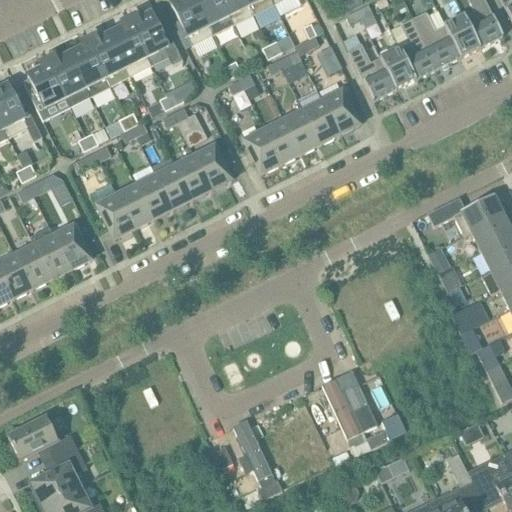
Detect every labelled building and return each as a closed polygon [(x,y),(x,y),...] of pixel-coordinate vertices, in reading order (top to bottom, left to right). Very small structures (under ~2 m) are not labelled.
[(209,31),(193,0),(185,0),(171,7),(193,50),(214,39),(209,30),(209,31)] [(219,0),(193,0),(209,31),(209,30),(214,39),(234,29),(219,0)] [(245,0),(219,0),(234,29),(255,19),(245,0)] [(245,0),(255,19),(261,32),(281,22),(280,20),(270,0),(245,0)] [(270,0),(280,20),(302,9),(297,0),(270,0)] [(362,5),(359,0),(354,0),(348,3),(352,11),(362,5)] [(503,40),(483,0),(466,0),(474,15),(464,20),(480,52),(503,40)] [(511,0),(499,0),(511,25),(511,0)] [(338,9),(342,16),(352,11),(348,3),(338,9)] [(368,9),(357,15),(361,22),(372,16),(368,9)] [(357,15),(346,20),(349,28),(361,22),(357,15)] [(372,16),(361,22),(366,32),(377,26),(372,16)] [(461,61),(445,29),(435,34),(426,16),(413,22),(438,72),(461,61)] [(152,17),(131,27),(153,70),(169,62),(173,69),(183,64),(165,28),(159,31),(152,17)] [(464,20),(445,29),(461,61),(480,52),(464,20)] [(438,73),(413,22),(401,29),(410,47),(400,52),(416,84),(438,73)] [(131,27),(110,38),(132,80),(152,70),(131,27)] [(304,32),(309,43),(317,40),(311,28),(304,32)] [(110,38),(90,48),(111,91),(132,80),(110,38)] [(303,47),(308,56),(320,49),(315,41),(303,47)] [(277,46),(270,49),(275,61),(283,57),(277,46)] [(90,48),(69,58),(91,101),(111,91),(90,48)] [(371,67),(362,48),(348,55),(373,105),(397,94),(381,62),(371,67)] [(275,61),(270,49),(262,53),(268,64),(275,61)] [(328,78),(342,71),(332,49),(317,56),(328,78)] [(400,52),(381,62),(397,94),(416,84),(400,52)] [(69,58),(48,69),(66,103),(70,112),(91,101),(69,58)] [(289,61),(278,66),(282,74),(293,69),(289,61)] [(236,66),(229,69),(235,81),(242,78),(236,66)] [(282,74),(278,66),(267,71),(271,80),(282,74)] [(30,83),(24,86),(39,116),(66,103),(48,69),(28,79),(30,83)] [(235,81),(229,69),(221,73),(227,85),(235,81)] [(239,85),(244,93),(255,88),(250,80),(239,85)] [(232,99),(244,93),(239,85),(228,91),(232,99)] [(8,89),(0,92),(0,123),(9,142),(28,132),(34,145),(42,141),(27,110),(21,113),(8,89)] [(178,95),(167,100),(173,112),(184,106),(178,95)] [(353,131),(359,128),(343,96),(323,106),(340,140),(354,133),(353,131)] [(173,112),(167,101),(160,104),(165,116),(173,112)] [(323,106),(303,116),(320,150),(340,140),(323,106)] [(184,113),(173,118),(177,127),(189,121),(184,113)] [(320,150),(303,116),(284,125),(301,160),(320,150)] [(133,117),(126,121),(132,132),(139,129),(133,117)] [(177,127),(173,118),(162,124),(166,132),(177,127)] [(189,121),(178,127),(184,139),(201,130),(195,118),(189,121)] [(132,132),(126,121),(119,124),(125,136),(132,132)] [(0,123),(0,135),(4,133),(8,142),(9,142),(0,123)] [(84,139),(77,123),(67,128),(74,144),(84,139)] [(284,125),(264,135),(281,169),(301,160),(284,125)] [(144,127),(132,133),(136,141),(148,136),(144,127)] [(136,141),(132,133),(121,138),(125,147),(136,141)] [(281,169),(264,135),(244,145),(261,177),(266,174),(268,176),(281,169)] [(86,141),(91,153),(98,149),(93,138),(86,141)] [(84,157),(91,153),(86,141),(78,145),(84,157)] [(231,183),(215,151),(195,161),(212,195),(226,188),(225,186),(231,183)] [(107,152),(96,157),(100,166),(112,160),(107,152)] [(100,166),(96,157),(73,168),(78,177),(89,171),(100,166)] [(195,161),(176,171),(193,205),(212,195),(195,161)] [(31,169),(24,172),(30,184),(37,180),(31,169)] [(176,171),(156,180),(173,215),(193,205),(176,171)] [(30,184),(24,172),(16,176),(22,188),(30,184)] [(40,185),(29,191),(33,199),(50,191),(64,184),(54,178),(40,185)] [(156,180),(137,190),(154,224),(173,215),(156,180)] [(137,190),(117,200),(134,234),(154,224),(137,190)] [(33,199),(29,191),(17,196),(22,205),(33,199)] [(504,219),(494,199),(466,214),(454,220),(464,239),(504,219)] [(134,234),(117,200),(97,210),(113,241),(119,238),(121,241),(134,234)] [(460,202),(428,218),(434,231),(454,220),(466,214),(460,202)] [(511,239),(511,234),(504,219),(464,239),(464,241),(470,238),(479,256),(511,239)] [(90,262),(74,230),(54,240),(72,275),(85,268),(84,265),(90,262)] [(72,275),(54,240),(50,231),(30,241),(35,250),(52,284),(72,275)] [(511,239),(479,256),(489,275),(511,263),(511,239)] [(35,250),(15,260),(33,294),(52,284),(35,250)] [(15,260),(0,267),(0,277),(13,304),(33,294),(15,260)] [(511,263),(489,275),(481,279),(491,299),(499,295),(511,288),(511,263)] [(0,310),(13,304),(0,277),(0,310)] [(511,288),(499,295),(509,314),(511,312),(511,288)] [(460,290),(448,296),(456,310),(468,304),(460,290)] [(454,316),(461,336),(489,324),(482,305),(454,316)] [(473,332),(461,338),(468,350),(480,344),(473,332)] [(483,351),(476,355),(482,367),(496,361),(489,348),(483,351)] [(497,368),(488,373),(493,384),(502,379),(497,368)] [(352,380),(336,387),(361,441),(376,433),(352,380)] [(511,402),(511,392),(507,384),(494,390),(500,403),(502,407),(511,402)] [(48,451),(54,462),(76,451),(71,439),(58,445),(47,422),(43,424),(42,421),(29,427),(31,430),(8,442),(11,447),(8,448),(14,461),(17,460),(20,465),(48,451)] [(246,428),(233,434),(254,482),(268,476),(246,428)] [(386,434),(366,443),(371,453),(391,444),(390,443),(386,434)] [(371,453),(366,443),(350,451),(355,461),(371,453)] [(32,496),(39,511),(79,491),(74,480),(87,473),(76,451),(54,462),(59,474),(31,488),(35,495),(32,496)] [(511,451),(503,456),(504,457),(511,473),(511,451)] [(341,465),(337,456),(330,459),(334,468),(341,465)] [(478,470),(467,476),(472,486),(485,511),(487,511),(497,507),(496,505),(501,502),(505,511),(511,511),(511,473),(504,457),(494,462),(502,479),(488,486),(480,469),(478,470)] [(463,469),(458,458),(446,464),(452,474),(463,469)] [(388,471),(376,476),(382,487),(394,482),(388,471)] [(262,491),(258,493),(263,504),(283,494),(278,484),(276,485),(272,476),(258,483),(262,491)] [(485,511),(472,486),(435,504),(439,511),(485,511)] [(355,487),(340,494),(348,510),(356,506),(359,496),(355,487)] [(102,511),(100,507),(90,511),(89,511),(79,491),(39,511),(102,511)]
